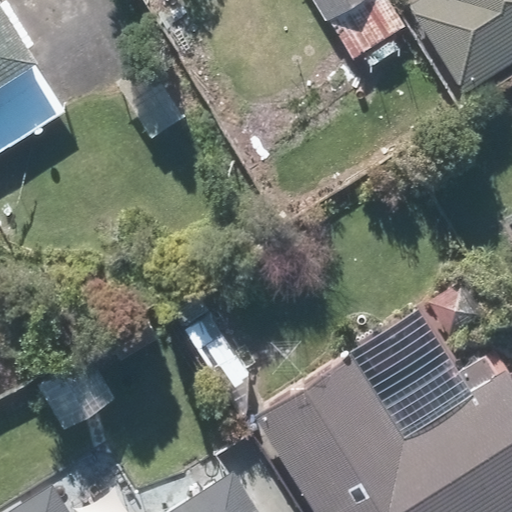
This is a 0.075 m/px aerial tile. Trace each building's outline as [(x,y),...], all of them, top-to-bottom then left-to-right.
[(14,0),(0,0),(0,83),(48,54),(14,0)] [(317,0),(330,22),(365,0),(317,0)] [(511,0),(411,0),(463,87),(511,58),(511,0)] [(359,345),(258,408),(323,511),(511,511),(511,362),(409,426),(359,345)] [(78,511),(56,476),(0,511),(268,511),(238,465),(163,511),(78,511)]
